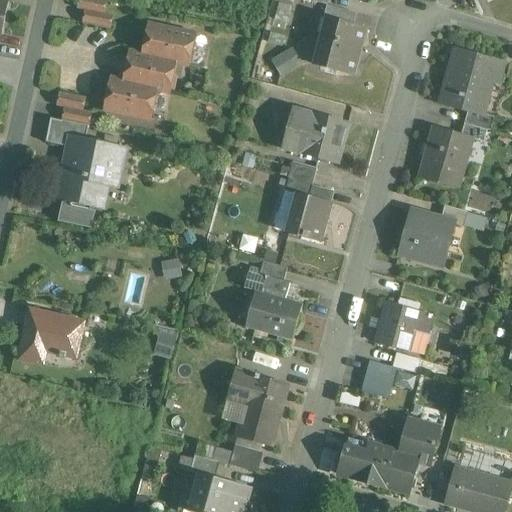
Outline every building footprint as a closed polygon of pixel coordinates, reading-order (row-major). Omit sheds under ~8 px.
[(98,0),(79,0),(77,9),(85,11),(83,24),(109,29),(112,16),(104,14),(106,1),(98,0)] [(323,17),(329,19),(353,25),(356,14),(327,6),(323,17)] [(315,65),(333,70),(352,75),(364,29),(327,19),(315,65)] [(188,66),(189,64),(195,36),(149,26),(148,26),(142,55),(142,56),(143,56),(188,66)] [(480,116),(484,101),(484,100),(489,82),(499,84),(505,64),(456,50),(440,104),(441,105),(480,116)] [(293,51),(274,58),(280,73),(298,67),(293,51)] [(129,52),(127,64),(127,65),(123,82),(156,89),(157,89),(157,90),(169,92),(175,63),(142,56),(141,55),(129,52)] [(150,119),(152,112),(152,111),(156,89),(110,79),(104,109),(150,119)] [(84,98),(77,97),(59,93),(57,106),(64,108),(62,121),(87,126),(88,126),(90,113),(82,111),(84,98)] [(490,131),(492,124),(494,117),(481,114),(480,116),(468,113),(464,124),(490,131)] [(311,114),(310,116),(300,154),(336,164),(347,124),(346,124),(311,114)] [(87,127),(61,121),(52,119),(47,144),(69,148),(70,148),(72,137),(85,139),(87,127)] [(472,139),(472,140),(483,143),(487,130),(464,124),(461,136),(472,139)] [(472,139),(450,133),(434,129),(420,178),(457,189),(472,139)] [(72,137),(70,145),(70,146),(70,149),(66,148),(55,199),(79,205),(81,197),(97,200),(100,185),(112,187),(116,168),(121,168),(125,148),(73,137),(72,137)] [(288,180),(298,182),(299,182),(311,186),(316,170),(293,163),(288,180)] [(311,186),(295,182),(288,180),(285,192),(294,195),(294,194),(295,194),(308,198),(311,186)] [(329,204),(308,198),(307,198),(294,194),(294,196),(296,197),(293,208),(295,209),(288,233),(318,242),(329,204)] [(463,228),(463,227),(464,226),(467,213),(445,207),(441,220),(441,221),(454,224),(454,225),(463,228)] [(410,213),(405,232),(399,255),(443,266),(454,224),(410,213)] [(161,261),(164,279),(182,277),(179,258),(161,261)] [(287,268),(279,266),(263,262),(259,276),(265,278),(266,277),(283,281),(287,268)] [(292,341),(300,309),(301,308),(301,304),(285,300),(290,284),(266,277),(262,294),(254,292),(245,328),(292,341)] [(385,303),(382,314),(374,343),(410,353),(421,313),(385,303)] [(44,351),(75,357),(83,322),(29,310),(18,359),(18,360),(41,365),(44,351)] [(154,354),(172,357),(177,329),(159,325),(154,354)] [(388,399),(395,371),(396,371),(396,369),(369,362),(361,392),(388,399)] [(287,386),(266,381),(266,380),(262,379),(262,377),(259,376),(256,375),(255,377),(235,372),(228,400),(246,405),(237,438),(270,446),(287,386)] [(430,466),(436,444),(436,443),(440,428),(408,420),(399,453),(348,439),(344,456),(338,475),(392,490),(409,494),(418,464),(430,466)] [(229,466),(254,473),(259,453),(234,446),(229,466)] [(156,467),(159,449),(149,448),(146,466),(156,467)] [(198,475),(198,474),(225,481),(229,466),(195,456),(190,473),(198,475)] [(455,470),(452,478),(445,504),(472,511),(474,511),(475,511),(478,511),(504,511),(511,485),(511,483),(487,477),(487,478),(486,479),(455,470)] [(187,511),(245,511),(252,488),(225,481),(198,474),(198,475),(187,511)]
